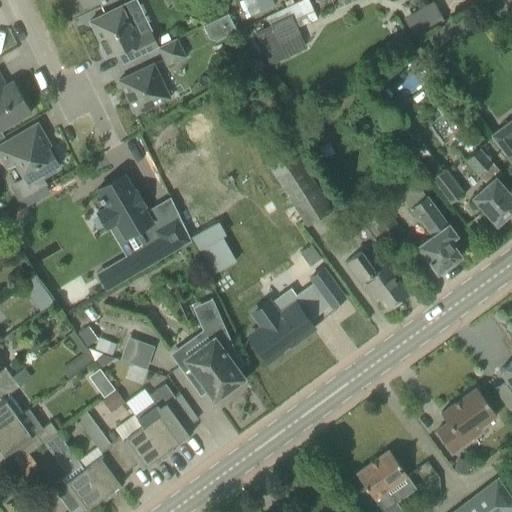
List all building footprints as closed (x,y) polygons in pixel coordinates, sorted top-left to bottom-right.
[(253,0),(259,12),(273,6),(271,0),(253,0)] [(303,0),(265,17),(273,35),(305,20),(307,23),(317,19),(307,0),(303,0)] [(434,0),(432,0),(404,15),(412,31),(443,15),(434,0)] [(117,53),(122,64),(157,47),(149,30),(140,35),(135,25),(131,26),(121,6),(89,21),(107,57),(117,53)] [(432,27),(443,43),(466,26),(458,13),(432,27)] [(216,20),(225,37),(232,33),(224,16),(216,20)] [(157,48),(165,66),(185,57),(176,38),(157,48)] [(118,80),(135,115),(170,98),(153,63),(118,80)] [(0,130),(31,112),(12,81),(5,85),(0,76),(0,130)] [(490,135),(499,148),(511,164),(511,163),(511,121),(511,120),(490,135)] [(10,186),(19,201),(46,185),(40,176),(42,175),(44,177),(56,170),(54,168),(58,166),(47,146),(50,145),(37,123),(0,144),(0,160),(5,169),(15,163),(23,178),(10,186)] [(404,134),(399,138),(405,145),(410,141),(404,134)] [(410,153),(449,204),(462,194),(423,143),(410,153)] [(265,160),(296,209),(306,226),(331,210),(290,144),(265,160)] [(471,196),(496,224),(511,209),(511,198),(495,179),(501,174),(479,148),(465,160),(485,183),(471,196)] [(124,174),(96,190),(100,197),(98,198),(101,202),(103,201),(106,207),(97,212),(98,214),(99,214),(106,225),(105,226),(106,228),(115,223),(124,238),(134,232),(142,245),(112,263),(122,280),(123,281),(191,241),(178,215),(154,229),(150,222),(152,221),(143,206),(144,206),(142,201),(140,202),(136,195),(138,194),(135,189),(133,190),(124,174)] [(426,195),(408,209),(418,223),(420,221),(430,235),(417,245),(425,256),(437,272),(441,269),(444,270),(448,267),(449,263),(459,256),(448,240),(455,236),(426,195)] [(365,218),(386,245),(403,233),(383,206),(365,218)] [(211,272),(239,261),(223,220),(195,231),(211,272)] [(311,245),(300,253),(309,266),(320,258),(311,245)] [(371,299),(376,295),(386,309),(407,294),(386,265),(375,272),(360,251),(345,262),(371,299)] [(326,268),(311,279),(332,307),(346,296),(326,268)] [(42,308),(53,301),(39,277),(27,284),(42,308)] [(264,323),(249,333),(269,360),(316,326),(297,299),(280,311),(274,304),(258,314),(264,323)] [(170,353),(184,371),(196,388),(202,383),(213,400),(244,377),(234,364),(239,361),(224,325),(188,351),(179,346),(170,353)] [(256,372),(265,384),(277,400),(334,360),(314,331),(256,372)] [(115,343),(98,337),(94,348),(111,354),(115,343)] [(67,379),(94,359),(86,349),(60,369),(67,379)] [(98,365),(111,357),(103,354),(94,360),(98,365)] [(494,389),(506,405),(511,413),(511,412),(511,361),(499,371),(505,381),(494,389)] [(0,384),(11,377),(3,367),(0,368),(0,384)] [(0,429),(17,417),(16,416),(2,398),(18,387),(11,377),(0,384),(0,429)] [(192,432),(169,401),(174,397),(164,383),(148,395),(152,401),(133,415),(141,426),(142,425),(165,458),(174,451),(171,447),(181,439),(181,440),(182,440),(182,439),(191,432),(191,433),(192,432)] [(436,431),(447,447),(452,453),(481,432),(479,429),(496,416),(476,387),(440,413),(447,423),(436,431)] [(116,390),(102,399),(111,411),(124,401),(116,390)] [(17,417),(0,429),(0,450),(4,457),(9,453),(16,462),(57,433),(49,422),(41,427),(27,408),(16,416),(17,417)] [(109,443),(95,423),(85,430),(103,455),(83,469),(106,500),(116,493),(113,489),(123,481),(120,476),(129,470),(109,443)] [(121,435),(109,443),(129,470),(138,463),(142,468),(152,460),(155,464),(165,458),(142,425),(141,426),(123,438),(121,435)] [(355,474),(367,490),(382,511),(395,503),(386,491),(407,476),(389,450),(355,474)] [(106,500),(83,469),(65,482),(62,477),(50,486),(69,511),(70,511),(80,505),(83,510),(94,502),(97,507),(106,500)] [(450,511),(511,511),(511,499),(496,477),(450,511)]
